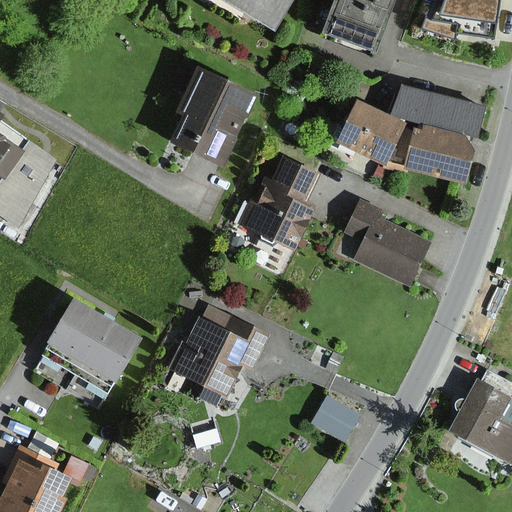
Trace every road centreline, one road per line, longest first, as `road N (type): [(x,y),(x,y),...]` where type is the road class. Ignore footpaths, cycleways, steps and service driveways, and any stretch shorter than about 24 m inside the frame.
road 1 (residential): [(511,138),(500,201),(424,383),(347,511)]
road 2 (unknown): [(316,42),(511,79)]
